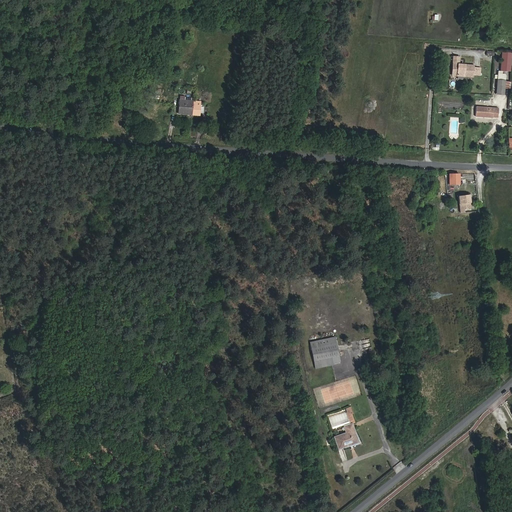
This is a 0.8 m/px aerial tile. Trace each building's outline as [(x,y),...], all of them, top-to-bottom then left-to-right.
[(473,77),(473,66),(459,65),(459,57),(453,57),(453,64),(454,65),(454,66),(453,68),(452,75),(473,77)] [(505,82),(506,62),(499,61),(498,81),(505,82)] [(504,88),(505,82),(498,81),(496,93),(504,94),(504,88)] [(161,114),(165,96),(154,93),(152,99),(155,100),(152,112),(161,114)] [(191,114),(193,101),(191,101),(191,97),(185,97),(184,100),(180,100),(178,113),(191,114)] [(462,99),(443,99),(443,105),(453,105),(453,108),(462,108),(462,99)] [(203,113),(203,107),(200,106),(200,102),(193,101),(191,114),(199,115),(199,113),(203,113)] [(497,117),(498,108),(476,107),(475,116),(488,118),(492,118),(492,117),(497,117)] [(459,184),(459,174),(449,174),(449,176),(449,181),(449,185),(459,184)] [(471,208),(469,195),(458,196),(460,213),(464,212),(464,209),(471,208)] [(336,343),(334,337),(310,342),(311,348),(336,343)] [(340,362),(336,343),(311,348),(315,369),(332,365),(331,363),(334,363),(340,362)] [(352,414),(349,407),(346,408),(347,411),(328,418),(331,429),(343,425),(346,433),(334,437),(338,449),(350,445),(349,444),(351,443),(352,444),(358,442),(352,424),(355,423),(352,414)]
